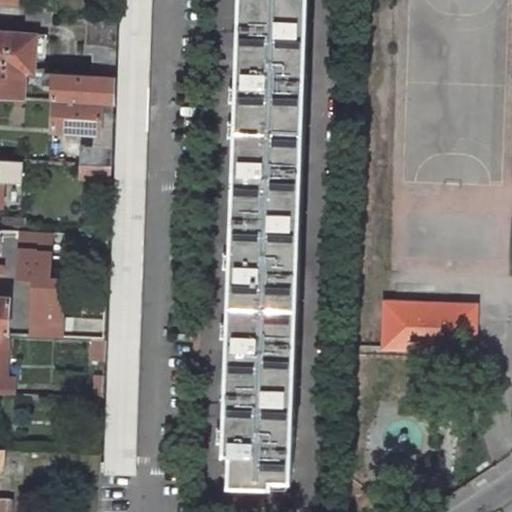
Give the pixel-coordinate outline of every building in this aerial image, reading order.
[(123,0),(107,471),(109,471),(134,472),(150,0),(123,0)] [(294,470),(310,0),(242,0),(240,84),(229,84),(228,101),(239,101),(238,119),(228,119),(227,136),(238,136),(234,251),(224,250),(223,266),(233,267),(231,320),(222,320),(221,336),(231,336),(228,425),(219,424),(218,441),(218,444),(227,444),(234,444),(233,475),(292,477),(292,470),(294,470)] [(53,8),(28,7),(27,22),(52,24),(53,17),(53,8)] [(117,21),(88,19),(86,44),(116,46),(117,21)] [(0,31),(0,95),(24,97),(25,69),(34,70),(36,55),(45,55),(47,34),(0,31)] [(115,78),(54,74),(53,99),(55,99),(114,102),(115,78)] [(111,147),(114,102),(55,99),(53,128),(97,131),(97,146),(111,147)] [(97,146),(80,145),(80,164),(110,166),(111,147),(97,146)] [(0,203),(3,204),(4,179),(21,180),(22,160),(0,158),(0,203)] [(110,166),(80,164),(79,179),(110,181),(110,166)] [(25,218),(3,217),(2,229),(15,230),(25,231),(25,218)] [(10,297),(0,296),(0,333),(8,334),(10,297)] [(476,305),(386,302),(385,347),(475,350),(476,305)] [(104,338),(92,338),(92,364),(104,365),(104,338)] [(25,454),(6,453),(4,476),(24,478),(25,454)] [(101,457),(89,457),(87,495),(100,495),(101,457)] [(0,497),(0,511),(10,511),(11,498),(0,497)]
